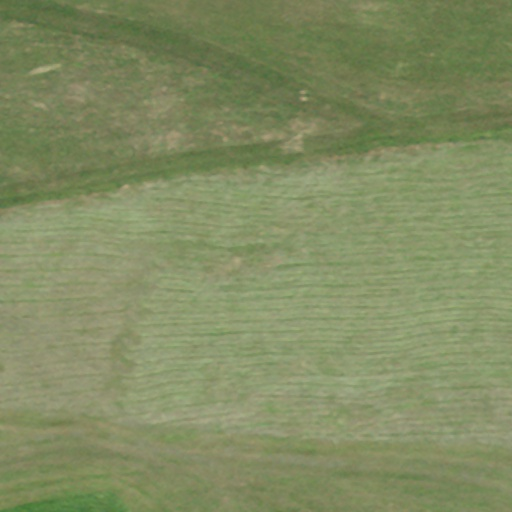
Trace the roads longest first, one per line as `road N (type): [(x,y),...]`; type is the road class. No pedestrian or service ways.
road 1 (track): [(511,110),(0,199)]
road 2 (track): [(384,129),(214,58),(0,8)]
